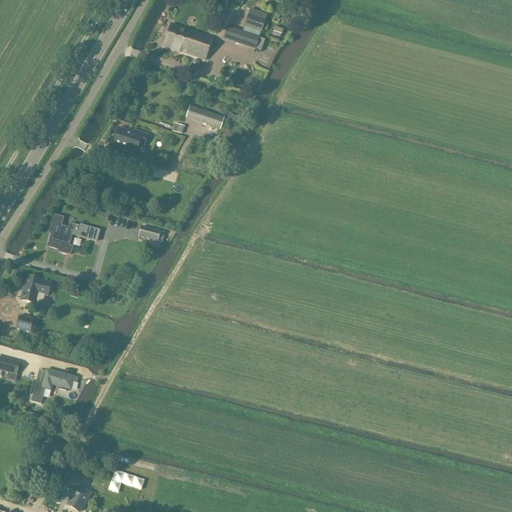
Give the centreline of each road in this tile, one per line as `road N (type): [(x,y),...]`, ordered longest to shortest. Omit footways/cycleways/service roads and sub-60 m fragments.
road 1 (track): [(35,511),(167,279),(342,0)]
road 2 (unclassified): [(0,243),(146,0)]
road 3 (primary): [(0,212),(129,0)]
road 4 (track): [(210,483),(72,448)]
